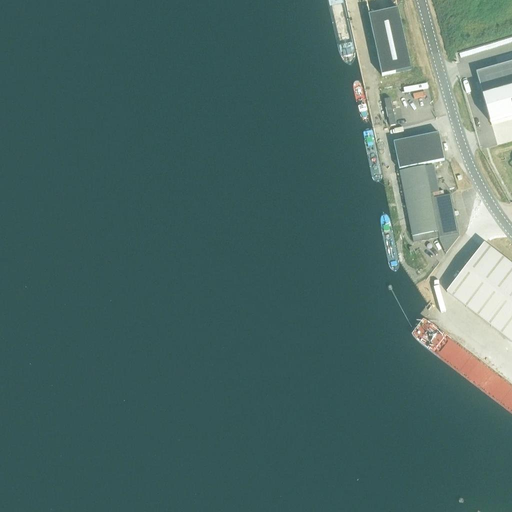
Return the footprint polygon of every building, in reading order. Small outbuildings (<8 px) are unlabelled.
[(369,16),(382,77),(393,74),(398,73),(411,70),(398,10),(369,16)] [(511,52),(501,55),(502,61),(511,58),(511,52)] [(511,62),(476,73),(483,97),(490,123),(511,116),(511,62)] [(387,99),(391,125),(398,124),(394,98),(387,99)] [(439,134),(394,144),(399,170),(445,161),(439,134)] [(455,217),(454,213),(451,195),(431,199),(430,193),(438,192),(433,166),(425,167),(400,173),(412,237),(414,244),(439,238),(440,242),(446,254),(459,237),(455,217)] [(447,293),(511,342),(511,265),(484,244),(447,293)] [(511,388),(451,340),(438,355),(511,413),(511,388)]
